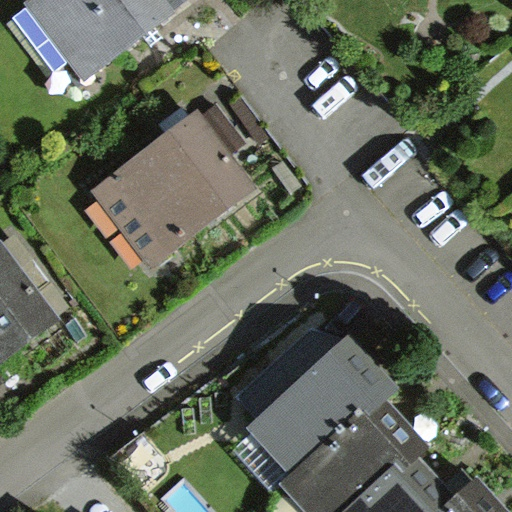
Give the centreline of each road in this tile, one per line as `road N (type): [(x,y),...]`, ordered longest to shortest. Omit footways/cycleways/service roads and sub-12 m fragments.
road 1 (residential): [(366,196),(0,468)]
road 2 (residential): [(511,372),(366,196)]
road 3 (residential): [(366,196),(263,40)]
